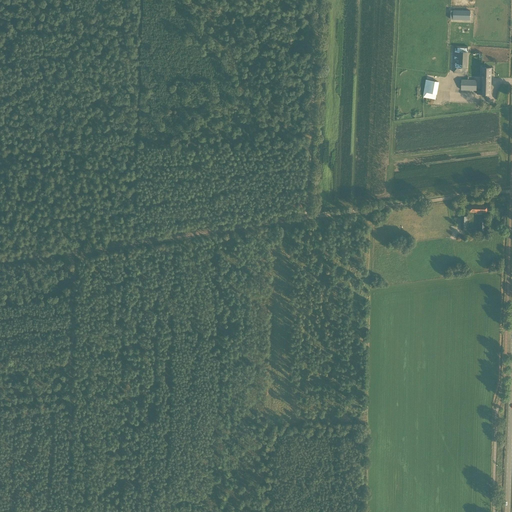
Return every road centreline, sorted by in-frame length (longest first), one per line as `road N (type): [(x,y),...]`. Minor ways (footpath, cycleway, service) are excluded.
road 1 (track): [(511,191),(73,251)]
road 2 (track): [(317,0),(307,213)]
road 3 (track): [(70,405),(73,251)]
road 4 (secondary): [(507,511),(511,380)]
